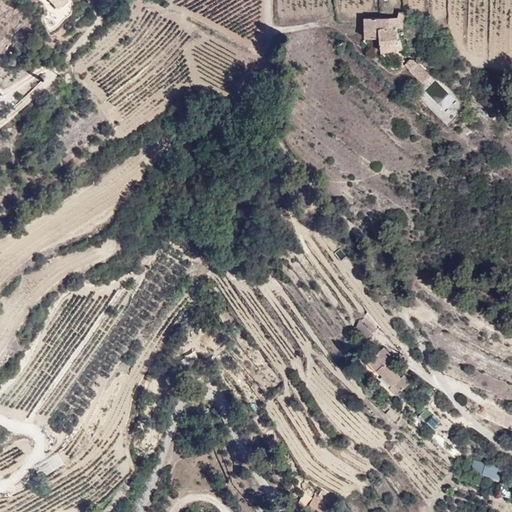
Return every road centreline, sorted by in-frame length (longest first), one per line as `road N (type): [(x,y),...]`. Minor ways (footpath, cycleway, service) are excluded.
road 1 (track): [(267,102),(279,146),(352,232),(436,374)]
road 2 (tertiary): [(139,511),(180,407),(208,395),(222,403),(242,447),(295,511)]
